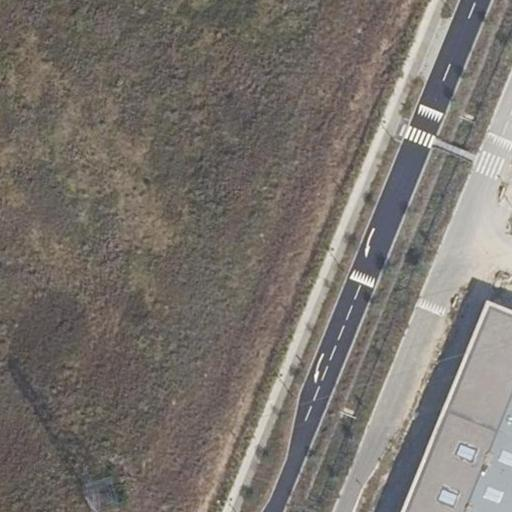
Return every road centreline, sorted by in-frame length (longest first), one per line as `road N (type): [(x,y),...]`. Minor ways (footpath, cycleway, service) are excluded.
road 1 (unclassified): [(478,0),(273,511)]
road 2 (unclassified): [(349,511),(511,128)]
